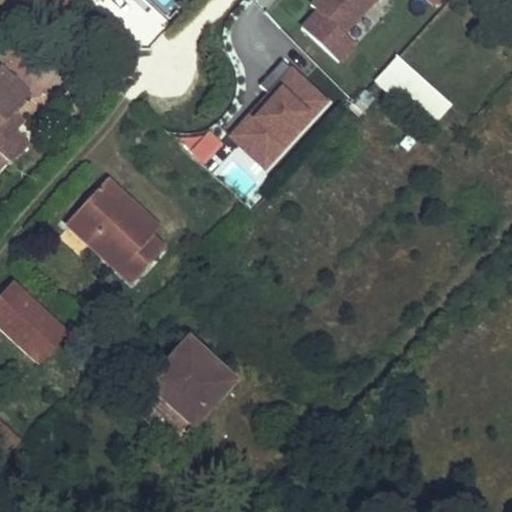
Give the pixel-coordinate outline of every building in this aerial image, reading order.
[(73,0),(25,0),(25,1),(47,21),(55,20),(59,24),(76,3),(73,0)] [(320,0),(294,30),(339,69),(358,47),(350,40),(385,0),(320,0)] [(424,0),(434,9),(442,0),(424,0)] [(429,134),(452,108),(396,57),(372,83),(429,134)] [(225,139),(263,175),(330,104),(286,62),(261,88),(268,94),(225,139)] [(0,168),(6,162),(11,167),(28,148),(12,133),(5,140),(0,135),(0,127),(30,96),(0,67),(0,168)] [(151,240),(115,207),(124,199),(106,182),(67,224),(133,285),(163,252),(151,240)] [(159,232),(124,199),(115,207),(151,240),(159,232)] [(0,330),(38,365),(52,350),(66,334),(11,285),(0,297),(0,330)] [(130,404),(152,425),(174,446),(233,384),(189,342),(130,404)] [(0,469),(20,448),(0,428),(0,469)]
